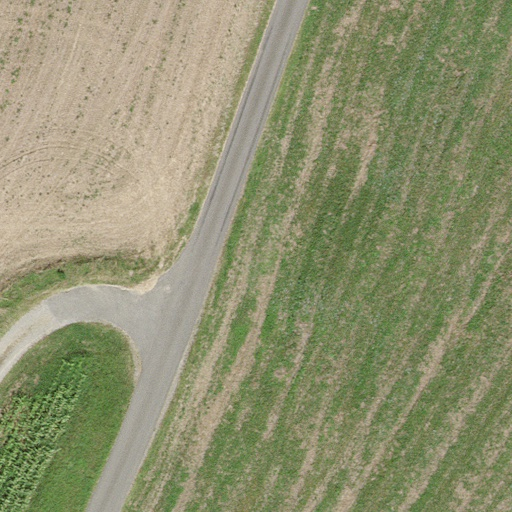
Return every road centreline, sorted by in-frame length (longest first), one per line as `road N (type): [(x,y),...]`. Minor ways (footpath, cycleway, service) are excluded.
road 1 (unclassified): [(101,511),(289,0)]
road 2 (track): [(164,327),(75,305),(20,343),(0,371)]
